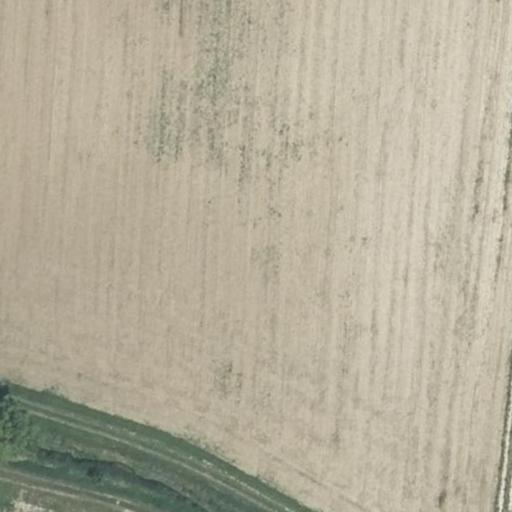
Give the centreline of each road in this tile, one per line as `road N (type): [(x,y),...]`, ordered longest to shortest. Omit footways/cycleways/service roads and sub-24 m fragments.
road 1 (track): [(283,511),(177,456),(0,398)]
road 2 (track): [(143,511),(0,474)]
